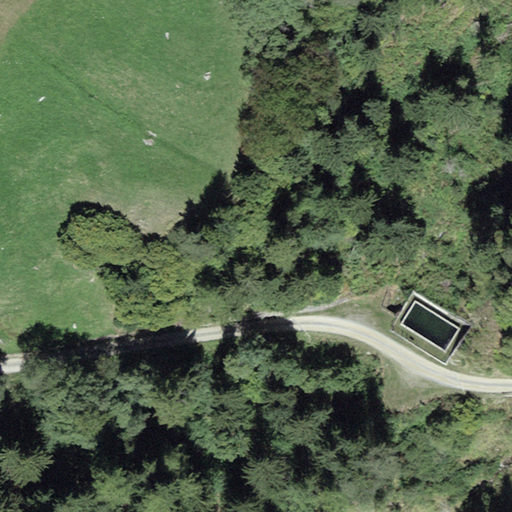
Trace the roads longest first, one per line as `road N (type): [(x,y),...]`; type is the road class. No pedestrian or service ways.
road 1 (unclassified): [(349,326),(292,325),(0,364)]
road 2 (track): [(511,386),(438,374),(349,326)]
